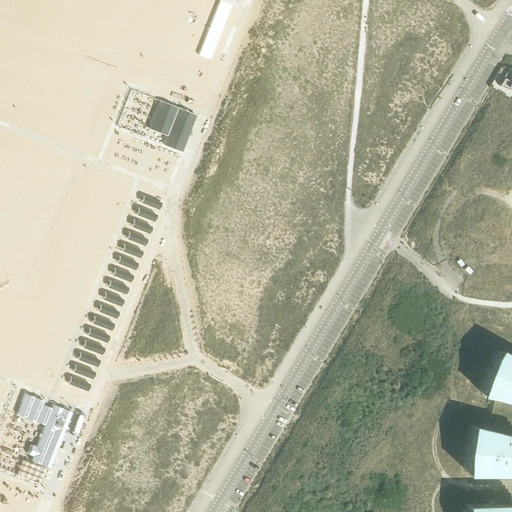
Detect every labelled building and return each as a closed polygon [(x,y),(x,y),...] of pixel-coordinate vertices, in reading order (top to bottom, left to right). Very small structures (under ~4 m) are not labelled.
[(508,68),(507,68),(506,68),(501,77),(498,83),(497,83),(496,83),(496,84),(496,85),(498,86),(501,87),(503,88),(505,88),(505,89),(506,89),(506,90),(507,89),(508,89),(509,89),(510,89),(511,89),(511,90),(511,89),(511,69),(510,70),(510,69),(509,69),(508,69),(508,68)] [(196,114),(157,99),(147,126),(166,133),(162,144),(180,151),(182,151),(196,114)] [(157,209),(159,203),(139,194),(136,201),(157,209)] [(499,206),(463,212),(474,264),(509,259),(499,206)] [(152,221),(154,215),(134,207),(131,213),(152,221)] [(147,233),(150,227),(129,218),(127,225),(147,233)] [(142,245),(145,239),(124,231),(122,237),(142,245)] [(138,257),(140,251),(120,243),(117,249),(138,257)] [(133,269),(135,263),(115,255),(112,261),(133,269)] [(128,282),(130,275),(110,267),(107,273),(128,282)] [(123,294),(126,287),(105,279),(103,286),(123,294)] [(118,306),(121,299),(100,291),(98,298),(118,306)] [(114,317),(117,311),(96,303),(93,309),(114,317)] [(109,329),(112,323),(91,315),(89,321),(109,329)] [(104,342),(107,336),(86,328),(83,334),(104,342)] [(99,353),(102,347),(81,339),(79,345),(99,353)] [(511,358),(497,350),(496,351),(498,352),(482,391),(480,391),(480,392),(511,400),(511,358)] [(95,366),(97,359),(77,351),(74,358),(95,366)] [(90,378),(92,371),(72,363),(69,370),(90,378)] [(86,390),(89,383),(68,375),(66,381),(86,390)] [(24,393),(16,414),(25,417),(25,418),(34,422),(34,421),(44,425),(35,446),(31,444),(27,453),(31,455),(30,460),(30,461),(21,458),(15,474),(38,483),(45,466),(48,467),(70,411),(52,404),(50,407),(41,404),(43,400),(24,393)] [(508,435),(480,427),(471,425),(471,426),(473,427),(468,468),(465,468),(465,470),(486,470),(493,469),(501,469),(501,470),(511,469),(511,436),(508,436),(508,435)] [(467,504),(462,504),(463,511),(511,511),(511,503),(510,503),(486,504),(485,504),(473,504),(468,504),(467,504)]
